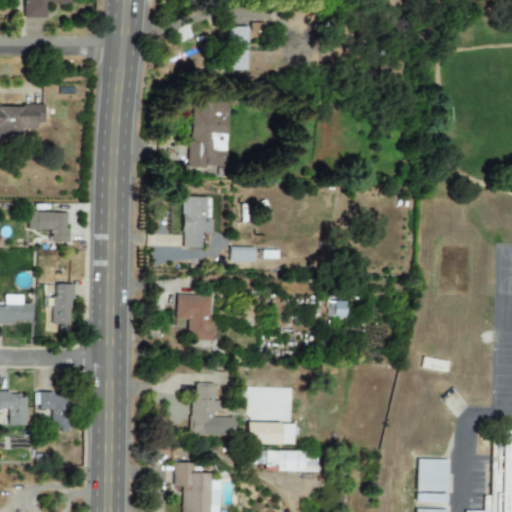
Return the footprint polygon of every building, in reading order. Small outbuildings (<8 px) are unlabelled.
[(70,4),(69,0),(22,0),(22,18),(44,18),(44,4),(70,4)] [(262,24),(246,23),(246,38),(261,38),(262,24)] [(244,71),(245,27),(226,27),(225,70),(244,71)] [(226,101),(189,100),(186,174),(214,175),(214,167),(223,167),(226,101)] [(0,134),(20,135),(20,127),(42,127),(42,106),(0,105),(0,134)] [(199,249),(199,234),(210,234),(210,219),(203,219),(203,198),(180,197),(180,249),(199,249)] [(64,243),(65,213),(26,212),(25,230),(49,231),(48,243),(64,243)] [(226,262),(251,263),(252,248),(227,247),(226,262)] [(68,325),(69,285),(51,284),(50,325),(68,325)] [(208,296),(173,295),(172,320),(186,320),(185,341),(216,343),(217,330),(212,330),(212,320),(207,319),(208,296)] [(343,318),(343,302),(326,301),(325,318),(343,318)] [(29,304),(0,305),(0,324),(29,324),(29,304)] [(187,435),(230,436),(231,416),(216,416),(216,401),(210,401),(210,384),(188,384),(187,435)] [(47,427),(55,427),(55,432),(64,432),(65,393),(32,393),(32,410),(47,410),(47,427)] [(0,394),(0,409),(5,410),(4,425),(22,426),(22,395),(0,394)] [(278,423),(244,423),(243,445),(277,445),(278,423)] [(511,511),(511,429),(499,429),(487,429),(487,491),(482,493),(482,511),(460,511),(459,511),(511,511)] [(313,473),(314,453),(249,451),(249,465),(273,465),(273,472),(313,473)] [(414,491),(445,492),(445,460),(414,460),(414,491)] [(213,511),(215,481),(206,481),(206,474),(186,473),(186,463),(169,463),(168,486),(177,486),(176,511),(213,511)]
